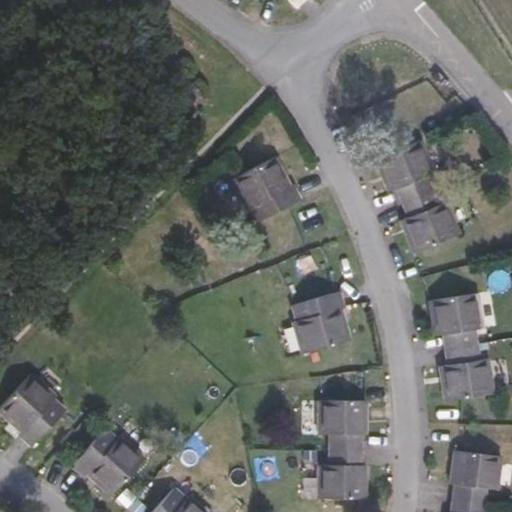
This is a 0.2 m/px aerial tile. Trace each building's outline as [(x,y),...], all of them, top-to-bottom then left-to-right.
[(274,0),(266,0),(264,3),(272,8),(277,1),(274,0)] [(433,69),(427,74),(447,97),(453,91),(433,69)] [(402,202),(432,190),(426,176),(433,173),(420,140),(374,159),(380,172),(382,176),(386,174),(392,190),(396,188),(402,202)] [(279,174),(283,172),(275,156),(229,180),(245,210),(248,208),(255,222),(300,199),(292,184),(290,185),(286,187),(279,174)] [(290,185),(283,172),(279,174),(286,187),(290,185)] [(386,174),(382,176),(388,191),(392,190),(386,174)] [(410,233),(406,235),(407,237),(413,252),(459,233),(445,201),(438,204),(432,190),(402,202),(408,216),(404,218),(410,233)] [(400,220),(406,235),(410,233),(404,218),(400,220)] [(336,310),(341,309),(344,308),(339,291),(291,306),(296,320),(291,322),(301,354),(350,339),(345,323),(341,324),(336,310)] [(445,349),(477,344),(475,329),(483,328),(478,293),(429,300),(431,314),(432,319),(436,318),(439,335),(443,334),(445,349)] [(345,323),(341,309),(336,310),(341,324),(345,323)] [(446,381),(441,382),(441,384),(444,401),(493,394),(488,358),(480,359),(477,344),(445,349),(448,364),(443,365),(446,381)] [(23,428),(20,431),(18,434),(30,446),(64,410),(53,399),(57,395),(32,372),(0,406),(0,412),(9,421),(12,418),(23,428)] [(328,434),(328,449),(364,450),(364,434),(364,417),(367,417),(368,401),(318,400),(317,434),(328,434)] [(9,421),(20,431),(23,428),(12,418),(9,421)] [(100,480),(97,484),(110,496),(144,458),(119,435),(117,438),(105,427),(72,464),(84,476),(86,474),(89,470),(100,480)] [(364,450),(328,449),(327,465),(317,465),(317,498),(367,499),(367,482),(363,482),(363,465),(364,450)] [(450,499),(485,504),(487,488),(498,489),(502,456),(452,450),(450,467),(454,468),(452,484),(450,499)] [(86,474),(97,484),(100,480),(89,470),(86,474)] [(207,511),(188,495),(186,498),(174,487),(151,511),(207,511)] [(484,511),(485,504),(450,499),(448,511),(484,511)]
